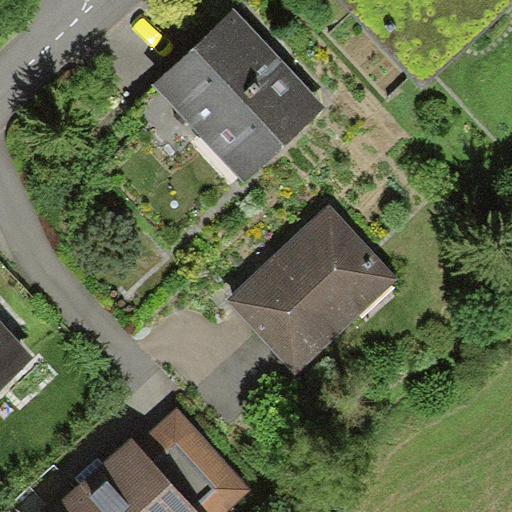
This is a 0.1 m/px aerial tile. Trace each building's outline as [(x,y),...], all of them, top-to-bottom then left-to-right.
[(511,0),(344,0),(426,87),(511,6),(511,0)] [(272,50),(234,9),(125,109),(172,159),(199,135),(241,180),(323,105),(272,50)] [(400,277),(331,205),(264,268),(227,304),(297,376),(400,277)] [(0,324),(0,392),(34,362),(0,324)] [(64,503),(54,511),(230,511),(253,492),(179,411),(139,448),(133,441),(95,475),(64,503)]
